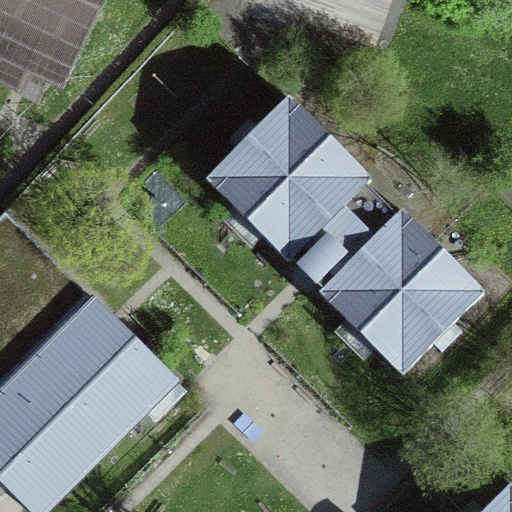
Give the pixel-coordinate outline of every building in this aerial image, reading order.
[(0,0),(0,81),(12,88),(24,63),(61,81),(100,0),(0,0)] [(288,99),(206,181),(307,282),(401,375),(483,292),(288,99)] [(4,211),(0,215),(0,395),(94,301),(4,211)] [(96,299),(94,301),(0,395),(0,482),(30,511),(44,511),(177,380),(96,299)] [(511,511),(511,486),(510,485),(483,511),(511,511)]
